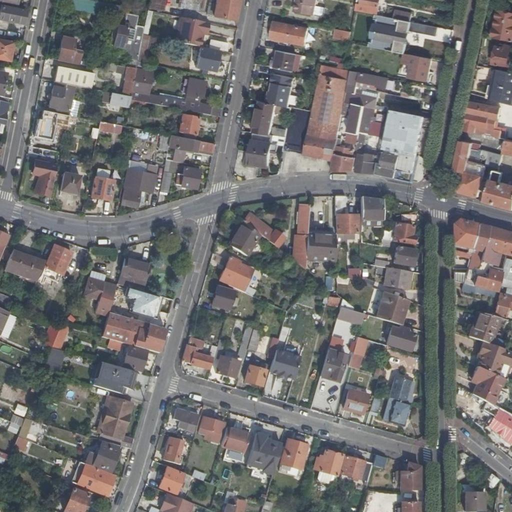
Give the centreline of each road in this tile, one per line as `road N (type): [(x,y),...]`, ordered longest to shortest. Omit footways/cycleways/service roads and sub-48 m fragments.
road 1 (residential): [(164,382),(439,457)]
road 2 (residential): [(436,200),(437,432)]
road 3 (tertiary): [(2,208),(79,229),(147,226),(218,200)]
road 4 (tertiary): [(218,200),(312,184),(436,200)]
road 5 (residential): [(2,208),(41,0)]
road 6 (residential): [(436,200),(477,0)]
road 7 (residential): [(218,200),(255,0)]
road 8 (residential): [(164,382),(218,200)]
road 9 (residential): [(119,511),(164,382)]
